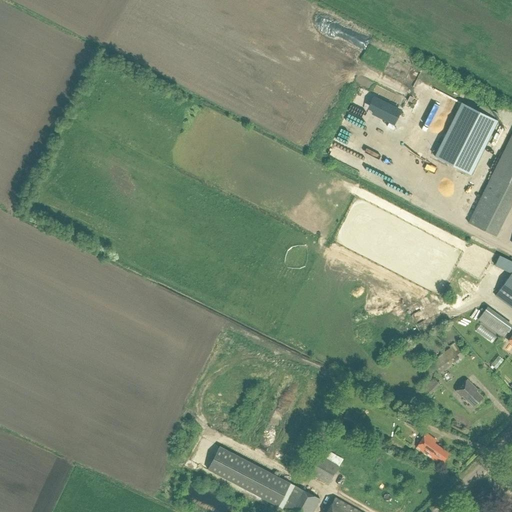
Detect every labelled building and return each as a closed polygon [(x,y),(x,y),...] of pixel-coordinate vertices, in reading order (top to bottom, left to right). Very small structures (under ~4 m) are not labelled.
[(461,102),(434,156),(470,174),(497,120),(461,102)] [(325,141),(319,157),(412,191),(427,152),(336,119),(327,142),(325,141)] [(432,158),(429,168),(435,170),(438,160),(432,158)] [(473,231),(471,235),(487,243),(489,240),(473,231)] [(511,272),(495,295),(511,306),(511,272)] [(469,307),(475,314),(485,306),(480,299),(469,307)] [(487,305),(476,317),(499,337),(510,325),(487,305)] [(456,344),(432,362),(440,373),(459,359),(456,355),(461,351),(456,344)] [(236,375),(242,383),(248,378),(242,371),(236,375)] [(441,385),(434,378),(418,395),(424,401),(441,385)] [(473,406),(483,396),(477,390),(477,388),(468,378),(455,391),(460,396),(462,395),(473,406)] [(237,435),(249,441),(275,390),(264,384),(237,435)] [(264,446),(289,390),(279,386),(259,430),(254,442),(264,446)] [(305,411),(312,394),(299,389),(297,395),(296,395),(292,406),(305,411)] [(214,425),(225,425),(225,406),(214,406),(214,425)] [(403,412),(399,420),(414,427),(418,419),(403,412)] [(291,431),(293,440),(304,437),(301,428),(291,431)] [(441,463),(448,453),(434,443),(436,440),(426,433),(417,446),(441,463)] [(215,448),(204,475),(280,506),(292,479),(215,448)] [(308,474),(327,482),(334,465),(332,464),(337,454),(326,449),(322,457),(327,460),(322,471),(311,466),(308,474)] [(330,479),(337,483),(343,473),(336,469),(330,479)] [(350,490),(353,483),(347,481),(344,487),(350,490)] [(291,485),(281,510),(286,511),(320,511),(321,510),(314,507),(318,495),(291,485)] [(362,511),(363,511),(334,497),(326,511),(362,511)]
